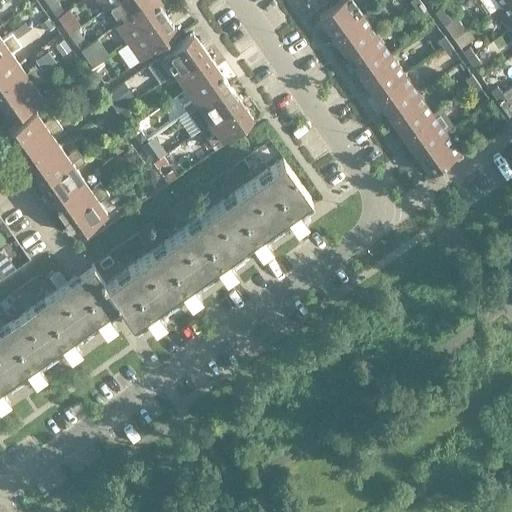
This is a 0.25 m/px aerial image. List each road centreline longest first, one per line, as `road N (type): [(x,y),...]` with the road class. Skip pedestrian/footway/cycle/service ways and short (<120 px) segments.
road 1 (residential): [(0,491),(369,231),(378,214)]
road 2 (residential): [(378,214),(233,0)]
road 3 (residential): [(378,214),(407,207),(511,138)]
